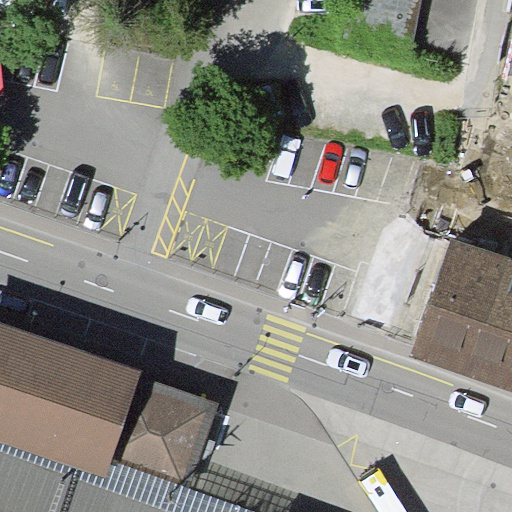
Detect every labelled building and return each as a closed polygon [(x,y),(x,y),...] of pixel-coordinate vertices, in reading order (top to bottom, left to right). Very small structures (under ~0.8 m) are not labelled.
[(415,51),(421,0),(351,0),(346,43),(415,51)] [(511,256),(453,236),(412,357),(511,391),(511,256)] [(113,360),(0,321),(0,440),(107,477),(113,460),(192,487),(205,447),(220,404),(140,377),(143,370),(113,360)] [(0,451),(166,511),(264,511),(192,487),(113,460),(107,477),(0,440),(0,451)] [(166,511),(0,451),(0,511),(166,511)]
